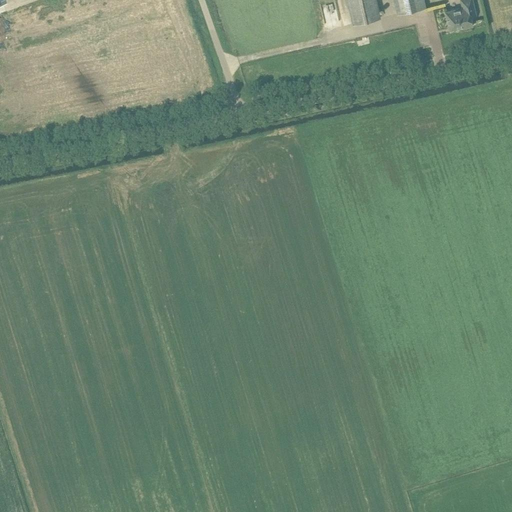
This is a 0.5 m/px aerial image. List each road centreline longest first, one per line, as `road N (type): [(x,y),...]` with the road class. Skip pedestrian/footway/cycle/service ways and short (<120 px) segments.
road 1 (unclassified): [(241,115),(511,53)]
road 2 (unclassified): [(0,162),(241,115)]
road 3 (unclassified): [(241,115),(200,0)]
